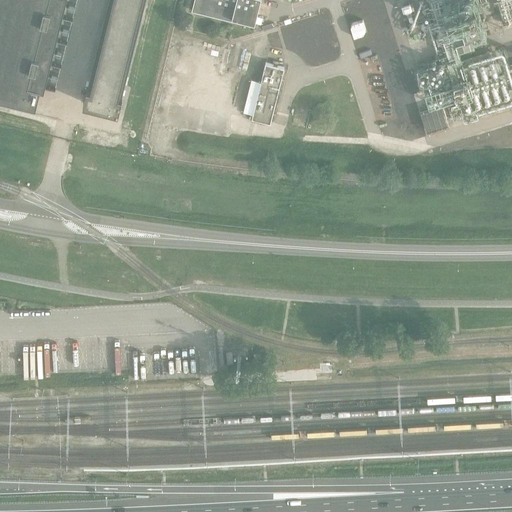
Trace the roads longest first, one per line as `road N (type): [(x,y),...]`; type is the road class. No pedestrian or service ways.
road 1 (motorway): [(403,503),(273,489),(0,490)]
road 2 (secondary): [(201,240),(511,253)]
road 3 (secondary): [(201,240),(0,205)]
road 4 (secondary): [(0,223),(95,239),(201,240)]
road 5 (motorway): [(403,503),(240,511)]
